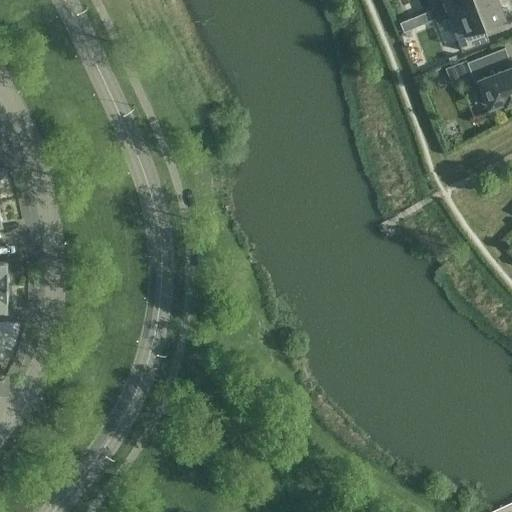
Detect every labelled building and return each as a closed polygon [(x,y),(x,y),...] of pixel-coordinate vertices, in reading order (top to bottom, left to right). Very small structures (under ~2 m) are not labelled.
[(442,0),(448,15),(485,0),(442,0)] [(505,19),(497,0),(485,0),(448,15),(462,51),(489,41),(484,28),(505,19)] [(412,18),(401,22),(404,31),(415,27),(412,18)] [(511,67),(508,69),(505,61),(509,59),(505,47),(467,62),(476,83),(481,81),(491,106),(505,100),(507,104),(511,101),(511,67)] [(0,286),(8,286),(8,273),(8,272),(6,272),(6,262),(0,261),(0,286)] [(8,286),(0,286),(0,310),(6,311),(6,301),(8,301),(8,286)]
